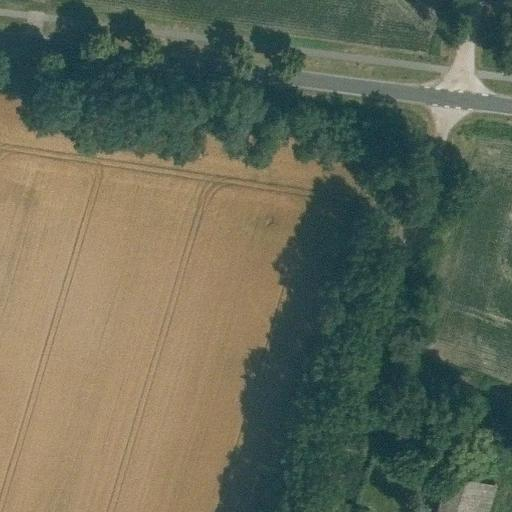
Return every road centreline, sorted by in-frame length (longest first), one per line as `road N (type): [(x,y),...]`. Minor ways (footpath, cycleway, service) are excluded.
road 1 (tertiary): [(455,100),(0,41)]
road 2 (unclassified): [(455,100),(332,511)]
